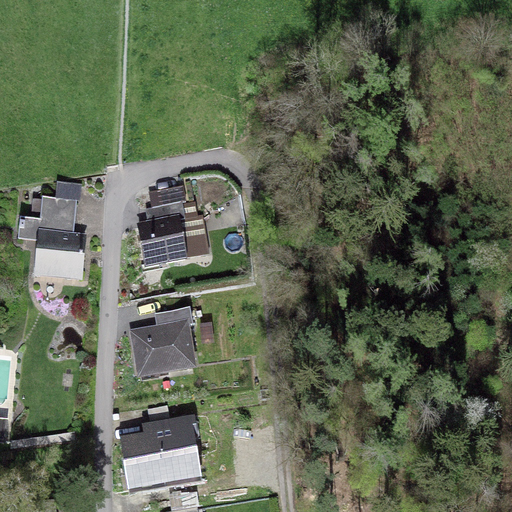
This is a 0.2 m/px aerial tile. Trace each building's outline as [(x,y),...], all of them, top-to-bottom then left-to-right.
[(181,265),(176,228),(172,196),(149,199),(152,217),(142,219),(144,232),(132,234),(138,270),(181,265)] [(72,235),(75,202),(42,198),(40,222),(18,219),(16,239),(34,241),(31,273),(77,278),(81,235),(72,235)] [(201,225),(176,228),(181,265),(206,261),(201,225)] [(155,336),(127,341),(133,385),(189,377),(183,335),(189,334),(186,316),(153,321),(155,336)] [(154,441),(124,445),(130,493),(191,486),(185,440),(190,440),(188,424),(153,428),(154,441)]
